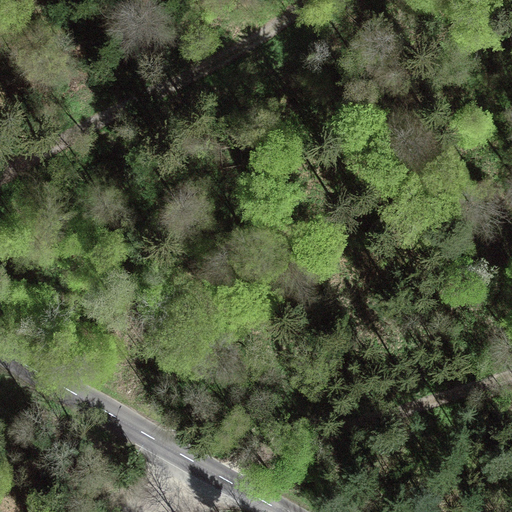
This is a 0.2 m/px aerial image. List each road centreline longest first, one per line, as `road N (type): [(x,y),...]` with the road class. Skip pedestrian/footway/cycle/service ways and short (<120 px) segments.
road 1 (track): [(311,0),(0,180)]
road 2 (tertiary): [(281,511),(0,348)]
road 3 (track): [(216,474),(511,373)]
